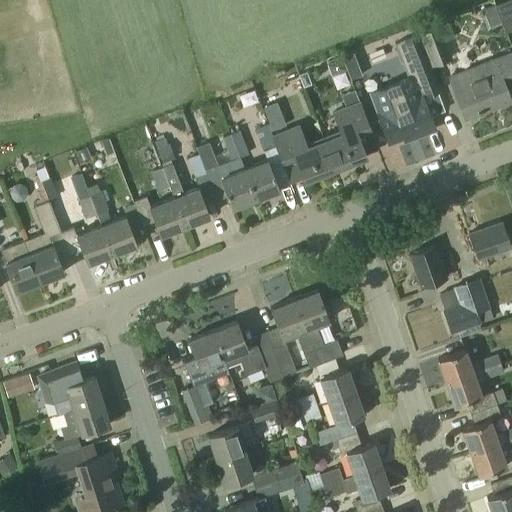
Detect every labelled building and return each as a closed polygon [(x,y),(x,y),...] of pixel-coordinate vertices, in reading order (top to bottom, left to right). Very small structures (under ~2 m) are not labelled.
[(511,0),(506,0),(495,4),(501,21),(511,17),(511,0)] [(487,29),(503,24),(501,21),(495,4),(480,10),(487,29)] [(427,54),(425,54),(430,67),(452,59),(446,41),(454,38),(448,22),(419,33),(427,54)] [(430,67),(425,54),(417,34),(395,42),(408,76),(369,91),(388,142),(413,133),(415,138),(434,131),(423,103),(441,96),(430,67)] [(343,56),(351,79),(363,74),(354,52),(343,56)] [(508,102),(507,98),(511,96),(511,83),(510,79),(511,78),(511,59),(510,55),(450,78),(454,88),(453,89),(464,119),(508,102)] [(328,64),(331,71),(345,65),(343,58),(328,64)] [(299,74),(303,85),(309,82),(304,71),(299,74)] [(341,134),(323,141),(334,169),(364,157),(356,136),(369,131),(359,103),(346,108),(333,113),(341,134)] [(285,124),(282,115),(269,120),(272,129),(285,124)] [(273,135),(268,122),(255,127),(264,150),(276,145),(272,136),(273,135)] [(190,130),(206,173),(218,168),(202,126),(190,130)] [(302,181),(334,169),(323,141),(306,148),(297,126),(273,135),(272,136),(276,145),(283,163),(294,160),(302,181)] [(162,144),(157,128),(149,131),(155,146),(162,144)] [(229,133),(228,134),(238,158),(249,153),(239,130),(229,133)] [(238,158),(228,134),(222,136),(231,160),(238,158)] [(267,160),(242,170),(254,200),(278,190),(270,170),(283,165),(283,163),(276,145),(264,150),(267,160)] [(84,146),(73,150),(77,160),(88,156),(84,146)] [(157,150),(161,161),(168,158),(164,147),(157,150)] [(204,205),(215,201),(205,174),(195,177),(199,188),(184,194),(172,162),(162,166),(169,186),(174,198),(173,198),(184,227),(209,218),(204,205)] [(45,165),(36,169),(48,199),(57,196),(45,165)] [(158,190),(169,186),(162,166),(150,170),(158,190)] [(254,200),(242,170),(222,177),(220,178),(230,209),(254,200)] [(25,194),(24,188),(19,185),(13,186),(10,191),(11,197),(16,200),(22,199),(25,194)] [(99,190),(88,194),(96,215),(107,211),(99,190)] [(96,215),(88,194),(77,199),(84,219),(96,215)] [(160,236),(184,227),(173,198),(150,207),(146,196),(133,200),(143,225),(154,221),(160,236)] [(23,240),(39,283),(63,274),(48,236),(60,232),(48,200),(34,205),(44,232),(23,240)] [(125,217),(100,226),(111,255),(136,245),(125,217)] [(511,249),(501,222),(469,234),(479,260),(511,249)] [(86,265),(111,255),(100,226),(75,236),(86,265)] [(15,292),(39,283),(23,240),(0,249),(6,263),(5,263),(15,292)] [(447,278),(435,245),(410,255),(422,287),(447,278)] [(466,282),(481,322),(493,318),(479,277),(466,282)] [(481,322),(466,282),(452,286),(458,304),(443,308),(450,332),(481,322)] [(317,292),(293,301),(317,364),(343,354),(337,338),(323,343),(317,326),(328,321),(317,292)] [(293,301),(269,309),(276,327),(280,339),(284,338),(296,333),(309,367),(317,364),(293,301)] [(235,323),(212,331),(223,360),(225,367),(226,367),(241,361),(245,374),(265,367),(270,380),(270,382),(282,377),(273,353),(268,340),(256,345),(255,344),(244,348),(235,323)] [(193,358),(184,362),(190,377),(199,374),(202,381),(227,372),(225,367),(223,360),(212,331),(187,341),(193,358)] [(287,348),(273,353),(282,377),(297,372),(287,348)] [(437,358),(446,382),(500,362),(497,353),(469,363),(464,349),(437,358)] [(466,401),(470,412),(497,403),(493,391),(481,395),(476,381),(503,371),(500,362),(446,382),(454,406),(466,401)] [(73,363),(35,378),(42,395),(48,392),(57,415),(63,413),(100,401),(92,377),(80,381),(73,363)] [(319,378),(327,402),(354,392),(346,368),(319,378)] [(8,396),(23,391),(18,376),(3,381),(8,396)] [(270,382),(270,380),(259,384),(257,388),(262,404),(274,400),(276,400),(270,382)] [(202,406),(194,385),(181,389),(194,424),(213,417),(208,404),(202,406)] [(502,387),(493,391),(497,403),(507,400),(502,387)] [(363,416),(354,392),(327,402),(336,425),(363,416)] [(293,400),(297,411),(317,405),(313,393),(293,400)] [(276,400),(274,400),(262,404),(250,408),(255,422),(283,413),(279,399),(276,400)] [(100,401),(63,413),(68,426),(62,428),(65,438),(54,441),(57,453),(81,445),(78,436),(108,426),(100,401)] [(497,443),(506,439),(511,437),(511,427),(494,434),(489,420),(501,416),(497,403),(470,412),(474,423),(462,427),(471,451),(497,443)] [(321,416),(317,405),(297,411),(286,415),(291,431),(304,427),(302,423),(321,416)] [(215,461),(243,452),(239,439),(253,435),(249,423),(207,437),(215,461)] [(336,438),(332,425),(315,431),(319,444),(336,438)] [(345,452),(353,475),(380,466),(372,442),(345,452)] [(497,443),(471,451),(479,476),(505,466),(497,443)] [(94,458),(89,446),(37,463),(43,482),(77,471),(86,497),(80,499),(84,511),(95,511),(120,504),(110,473),(114,471),(108,454),(94,458)] [(243,452),(215,461),(222,484),(250,476),(243,452)] [(0,474),(2,477),(16,466),(10,456),(0,463),(0,474)] [(273,467),(277,480),(301,473),(297,460),(273,467)] [(354,502),(357,511),(364,511),(381,506),(377,494),(389,490),(380,466),(353,475),(343,478),(323,485),(323,486),(327,497),(346,491),(346,492),(358,489),(361,499),(354,502)] [(323,485),(343,478),(339,467),(320,473),(318,470),(305,475),(311,491),(323,486),(323,485)] [(304,482),(301,473),(277,480),(281,491),(292,487),(300,511),(315,507),(306,481),(304,482)] [(511,511),(511,488),(487,498),(491,511),(511,511)] [(223,511),(270,511),(265,497),(223,511)]
